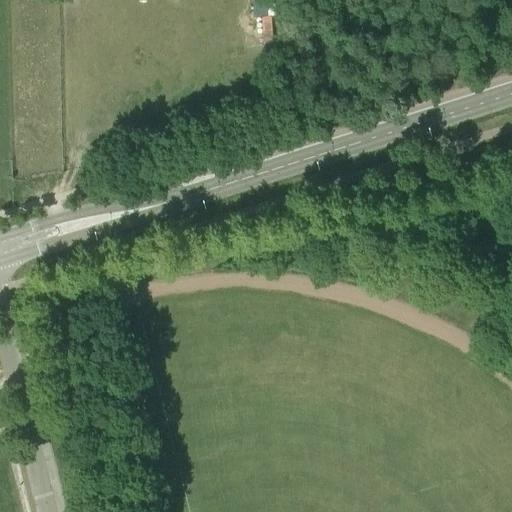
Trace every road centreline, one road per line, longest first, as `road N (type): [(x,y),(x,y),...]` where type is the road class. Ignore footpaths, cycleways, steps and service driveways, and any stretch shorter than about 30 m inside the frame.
road 1 (tertiary): [(511,88),(0,249)]
road 2 (unclassified): [(38,511),(0,369)]
